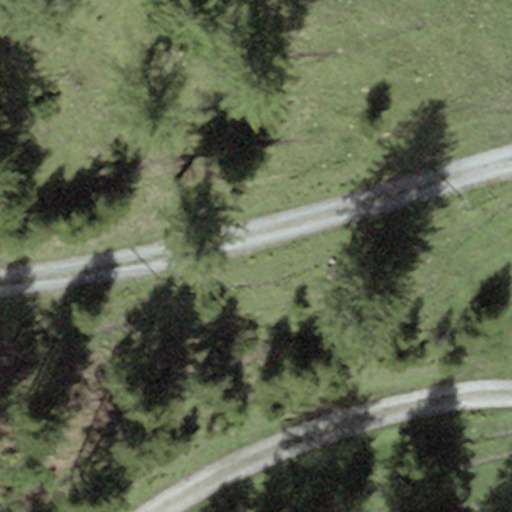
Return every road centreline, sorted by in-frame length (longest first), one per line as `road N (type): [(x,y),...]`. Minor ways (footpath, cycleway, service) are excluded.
road 1 (track): [(511,164),(357,209),(0,281)]
road 2 (track): [(152,511),(209,476),(369,412),(511,398)]
